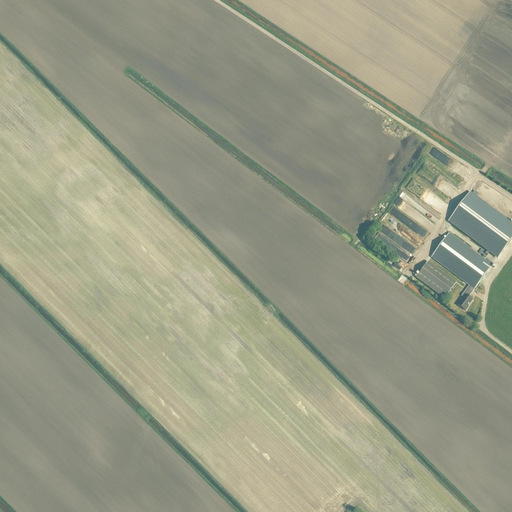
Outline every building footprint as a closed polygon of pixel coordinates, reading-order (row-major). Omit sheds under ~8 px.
[(497,260),(511,240),(511,224),(470,193),(448,222),(487,252),(482,259),(449,235),(446,238),(432,258),(469,286),(461,297),(463,299),(458,306),(466,312),(468,308),(472,301),(468,298),(493,265),(486,259),(484,261),(489,253),(497,260)] [(376,237),(389,249),(391,246),(385,241),(386,239),(379,233),(376,237)] [(390,236),(397,242),(399,239),(401,241),(399,243),(402,246),(406,241),(396,233),(395,235),(393,233),(390,236)] [(428,263),(416,279),(444,300),(456,284),(428,263)] [(403,274),(398,281),(402,284),(407,277),(403,274)]
